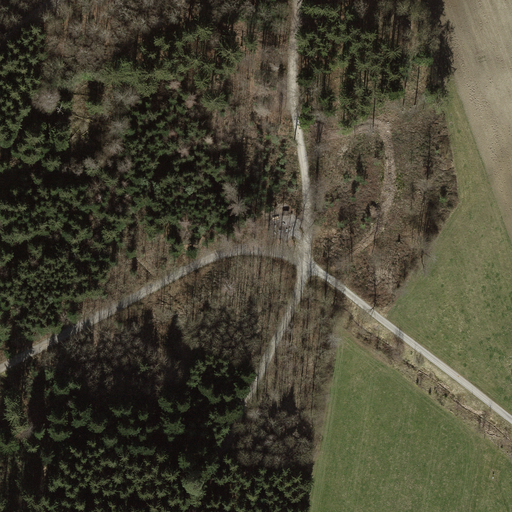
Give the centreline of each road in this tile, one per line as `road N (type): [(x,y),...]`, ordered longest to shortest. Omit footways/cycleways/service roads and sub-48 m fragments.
road 1 (track): [(511,419),(324,275),(267,251),(207,258),(0,368)]
road 2 (track): [(194,511),(302,273),(307,194),(293,72),(298,0)]
